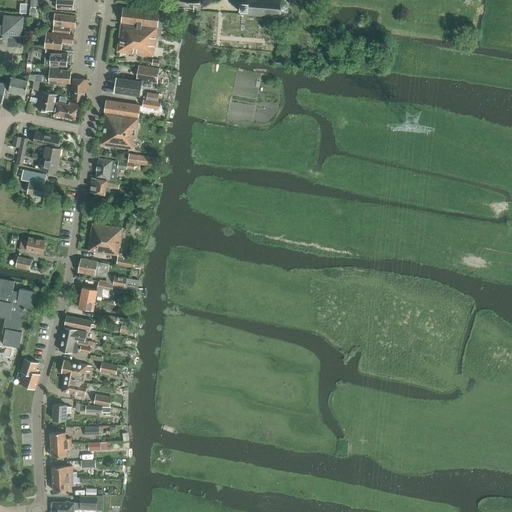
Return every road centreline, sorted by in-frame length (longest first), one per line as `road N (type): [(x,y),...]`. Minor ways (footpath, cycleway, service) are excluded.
road 1 (unclassified): [(40,510),(37,402),(89,132)]
road 2 (unclassified): [(89,132),(110,0)]
